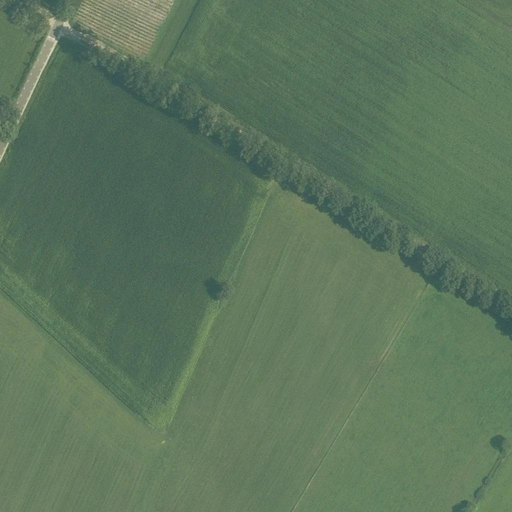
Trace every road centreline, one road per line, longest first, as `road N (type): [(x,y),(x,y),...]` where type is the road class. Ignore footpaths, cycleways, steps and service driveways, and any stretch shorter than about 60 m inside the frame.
road 1 (track): [(27,0),(511,306)]
road 2 (tertiary): [(0,149),(69,0)]
